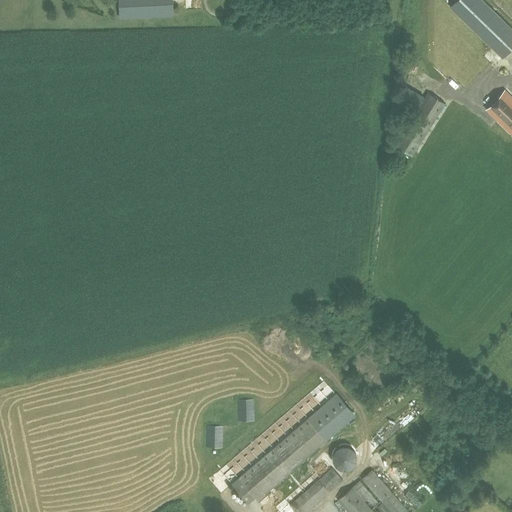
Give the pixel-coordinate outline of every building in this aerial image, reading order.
[(173,16),(172,0),(117,0),(119,18),(173,16)] [(511,27),(483,0),(455,0),(449,6),(502,57),(511,46),(511,27)] [(493,62),(458,27),(447,38),(482,73),(493,62)] [(511,134),(511,133),(511,96),(505,90),(486,109),(511,134)] [(445,103),(427,92),(413,114),(395,145),(412,156),(445,103)] [(336,394),(239,478),(254,496),(259,501),(267,494),(265,493),(320,446),(321,447),(329,441),(327,439),(354,416),(336,394)] [(332,458),(333,462),(335,465),(338,467),(341,468),(345,469),(348,468),(351,467),(354,464),(355,461),(356,458),(356,454),(354,451),(352,448),(349,446),(346,445),(342,445),(339,447),(336,449),(334,451),(333,455),(332,458)] [(332,468),(321,477),(332,488),(342,479),(332,468)] [(316,472),(285,499),(289,505),(296,511),(304,511),(332,488),(321,477),(320,478),(316,472)] [(239,478),(231,484),(247,503),(254,496),(239,478)]
